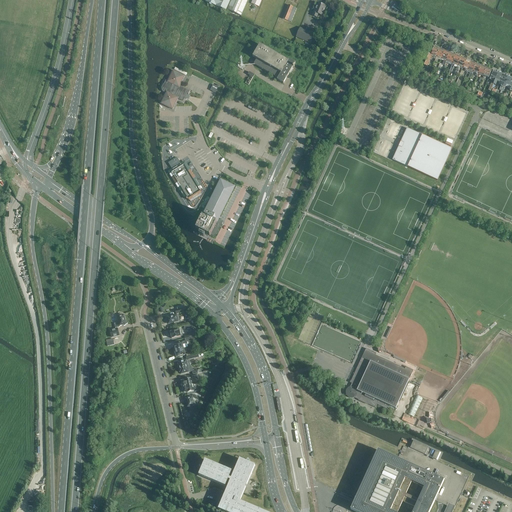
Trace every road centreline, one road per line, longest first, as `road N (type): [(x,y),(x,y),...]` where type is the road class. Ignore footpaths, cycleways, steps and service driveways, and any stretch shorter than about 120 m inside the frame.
road 1 (primary): [(73,511),(115,0)]
road 2 (primary): [(101,0),(60,511)]
road 3 (primary): [(40,186),(31,238),(46,334),(51,511)]
road 4 (primary): [(142,245),(151,215),(131,141),(128,0)]
road 5 (secondary): [(267,186),(367,0)]
road 6 (primary): [(91,0),(68,132),(47,177)]
road 7 (residential): [(511,60),(378,0)]
road 8 (primary): [(276,436),(259,363),(220,305)]
road 9 (primary): [(212,313),(245,363),(265,438)]
road 10 (unclassified): [(146,319),(175,447)]
road 11 (secondary): [(220,305),(267,186)]
road 12 (primary): [(93,511),(118,458),(175,447)]
